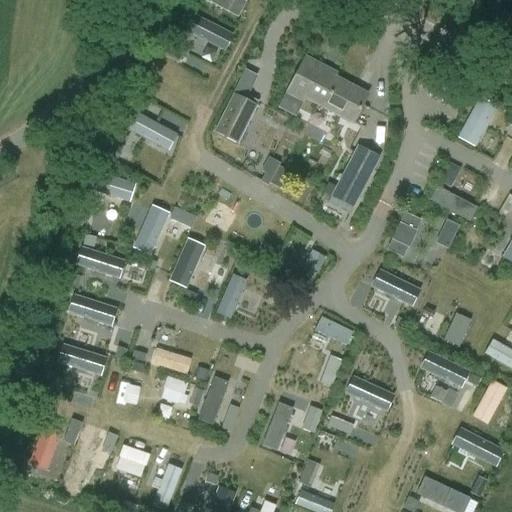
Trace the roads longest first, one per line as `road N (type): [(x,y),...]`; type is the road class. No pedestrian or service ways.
road 1 (unknown): [(198,448),(233,447),(280,336),(362,246),(402,165),(401,79),(416,25)]
road 2 (tertiary): [(0,153),(107,72),(153,0)]
road 3 (tertiary): [(511,79),(371,0)]
